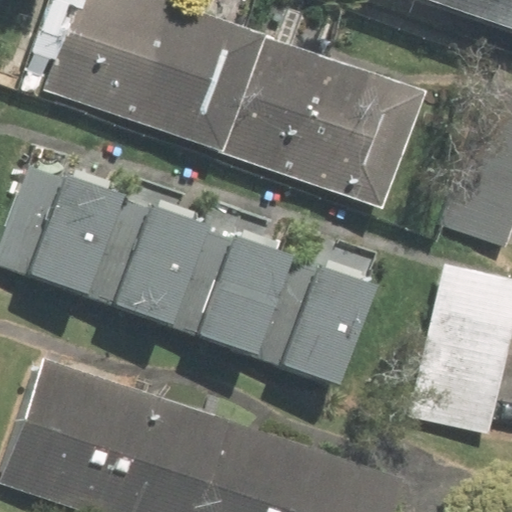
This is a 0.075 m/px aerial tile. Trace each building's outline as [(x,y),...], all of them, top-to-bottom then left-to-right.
[(241,39),(143,0),(70,0),(37,88),(197,150),(200,144),(359,207),(403,93),(245,31),(241,39)] [(511,0),(414,0),(511,35),(511,0)] [(511,223),(511,86),(481,76),(425,236),(499,262),(511,223)] [(0,280),(60,302),(96,197),(24,172),(0,239),(0,280)] [(144,331),(180,228),(96,197),(60,302),(144,331)] [(229,363),(267,258),(180,228),(144,331),(229,363)] [(267,258),(229,363),(331,398),(368,296),(267,258)] [(407,423),(482,437),(510,288),(434,275),(407,423)] [(37,372),(0,477),(0,489),(64,511),(363,511),(370,492),(37,372)]
